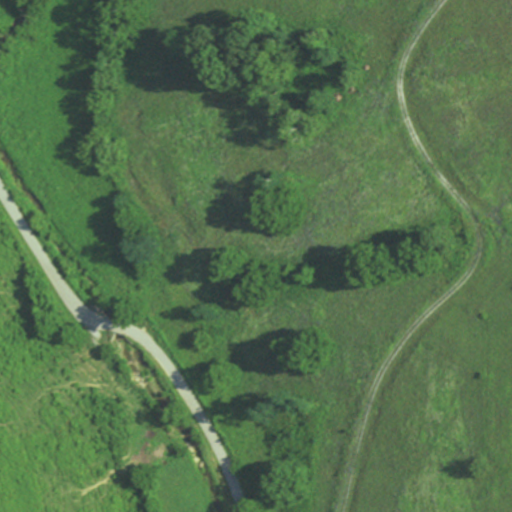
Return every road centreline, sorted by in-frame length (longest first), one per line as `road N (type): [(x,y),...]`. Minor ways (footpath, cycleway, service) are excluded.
road 1 (residential): [(187,393),(202,295),(202,206),(253,112),(381,63),(511,55)]
road 2 (residential): [(242,511),(198,412),(163,357),(77,303),(0,186)]
